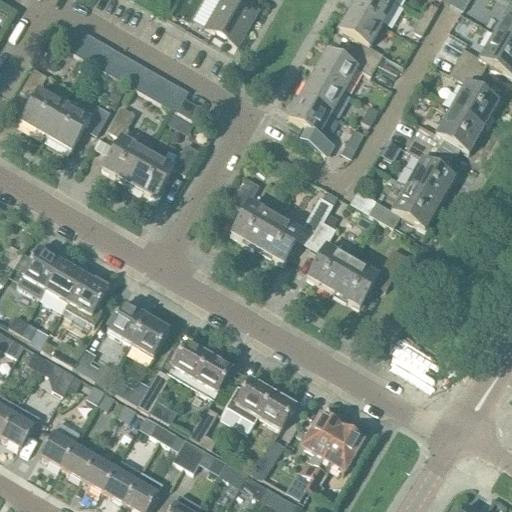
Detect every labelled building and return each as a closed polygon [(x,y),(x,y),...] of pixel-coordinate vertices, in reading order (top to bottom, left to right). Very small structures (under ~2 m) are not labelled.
[(220,0),(219,3),(202,32),(236,52),(258,15),(232,0),(220,0)] [(358,0),(350,13),(382,31),(395,8),(380,0),(358,0)] [(380,0),(395,8),(399,0),(380,0)] [(441,0),(439,4),(441,5),(450,10),(456,0),(441,0)] [(456,0),(450,10),(462,17),(471,0),(456,0)] [(419,23),(428,28),(437,13),(428,7),(419,23)] [(492,39),(511,50),(511,14),(507,12),(492,39)] [(350,58),(375,72),(382,60),(369,53),(382,31),(350,13),(338,35),(357,46),(350,58)] [(411,37),(420,42),(428,28),(419,23),(411,37)] [(59,51),(69,57),(81,36),(71,30),(65,41),(59,51)] [(53,35),(48,45),(59,51),(65,41),(53,35)] [(80,63),(91,42),(81,36),(69,57),(80,63)] [(511,81),(511,50),(492,39),(478,63),(462,55),(454,68),(480,82),(487,70),(511,83),(511,81)] [(91,69),(103,49),(91,42),(80,63),(91,69)] [(101,75),(113,54),(103,49),(91,69),(101,75)] [(112,81),(124,61),(113,54),(101,75),(112,81)] [(312,80),(343,98),(356,75),(369,82),(375,72),(350,58),(345,67),(326,56),(312,80)] [(122,87),(134,66),(124,61),(112,81),(122,87)] [(133,93),(144,72),(134,66),(122,87),(133,93)] [(448,115),(482,134),(498,107),(474,93),(480,82),(454,68),(448,80),(463,89),(448,115)] [(144,100),(156,79),(144,72),(133,93),(144,100)] [(43,142),(63,108),(39,94),(46,82),(33,74),(19,98),(31,105),(18,128),(43,142)] [(154,105),(166,85),(156,79),(144,100),(154,105)] [(299,103),(330,120),(343,98),(312,80),(299,103)] [(166,85),(154,105),(165,112),(177,91),(166,85)] [(183,105),(186,100),(188,97),(177,91),(165,112),(176,118),(183,105)] [(115,93),(109,104),(116,108),(122,97),(115,93)] [(330,120),(299,103),(286,125),(305,136),(299,147),(327,163),(333,151),(318,142),(330,120)] [(200,115),(183,105),(176,118),(175,119),(192,129),(200,115)] [(63,108),(43,142),(70,157),(83,135),(95,142),(109,118),(96,111),(89,123),(63,108)] [(368,111),(360,126),(368,131),(377,116),(368,111)] [(128,191),(147,157),(133,149),(137,141),(126,134),(134,120),(121,112),(107,137),(119,144),(101,176),(128,191)] [(409,116),(405,115),(402,115),(401,119),(401,122),(405,124),(408,122),(409,120),(409,116)] [(482,134),(448,115),(434,139),(419,131),(411,144),(436,158),(443,146),(467,160),(482,134)] [(172,120),(167,130),(177,135),(182,125),(172,120)] [(356,152),(363,140),(353,134),(346,147),(356,152)] [(436,158),(411,144),(404,156),(419,165),(404,191),(438,210),(453,184),(429,170),(436,158)] [(147,157),(128,191),(153,205),(171,174),(184,181),(198,157),(185,149),(172,171),(147,157)] [(255,255),(274,221),(250,207),(259,191),(245,184),(231,209),(243,216),(229,240),(255,255)] [(375,207),(368,220),(392,234),(399,222),(423,236),(438,210),(404,191),(390,216),(375,207)] [(337,224),(328,219),(323,228),(331,233),(337,224)] [(295,246),(307,252),(321,228),(309,221),(300,236),(274,221),(255,255),(282,270),(295,246)] [(331,299),(351,265),(326,251),(334,235),(331,233),(323,228),(322,228),(321,228),(307,252),(320,260),(306,284),(331,299)] [(8,281),(11,276),(22,258),(14,253),(7,249),(0,260),(0,280),(6,285),(8,281)] [(351,265),(331,299),(358,314),(372,290),(384,297),(404,262),(391,254),(377,280),(351,265)] [(43,297),(60,268),(37,255),(21,282),(20,283),(15,292),(38,305),(43,297)] [(64,315),(83,282),(60,268),(43,297),(66,310),(63,315),(64,315)] [(64,315),(61,319),(86,333),(89,332),(90,331),(92,332),(101,318),(95,314),(106,296),(83,282),(64,315)] [(129,352),(145,323),(122,310),(105,338),(129,352)] [(18,340),(25,328),(14,321),(7,333),(18,340)] [(145,323),(129,352),(151,365),(168,337),(145,323)] [(25,328),(18,340),(29,346),(36,334),(25,328)] [(3,339),(0,343),(0,354),(16,363),(23,351),(3,339)] [(76,344),(71,353),(60,347),(56,354),(45,347),(40,355),(46,359),(52,362),(51,363),(72,375),(73,375),(84,355),(87,350),(82,348),(76,344)] [(166,380),(169,382),(189,394),(208,362),(185,348),(166,380)] [(93,387),(100,376),(89,370),(94,361),(84,355),(73,375),(93,387)] [(37,377),(45,364),(34,357),(26,370),(37,377)] [(208,362),(189,394),(211,407),(230,375),(208,362)] [(45,364),(37,377),(47,382),(55,369),(45,364)] [(63,375),(51,396),(62,402),(67,394),(74,381),(63,375)] [(148,419),(169,382),(166,380),(158,375),(148,392),(147,393),(136,412),(148,419)] [(121,389),(114,400),(136,412),(147,393),(148,392),(137,386),(132,395),(121,389)] [(256,425),(271,399),(248,386),(242,396),(236,393),(220,421),(248,438),(256,424),(256,425)] [(93,392),(85,405),(97,411),(104,398),(93,392)] [(104,398),(97,411),(106,417),(114,404),(104,398)] [(271,399),(256,425),(279,438),(294,412),(271,399)] [(0,401),(0,440),(17,412),(0,401)] [(128,429),(135,417),(124,410),(116,423),(128,429)] [(17,412),(0,440),(0,443),(20,455),(38,424),(17,412)] [(205,412),(188,442),(200,449),(205,441),(204,440),(217,419),(205,412)] [(319,422),(299,455),(316,465),(315,468),(311,466),(309,469),(307,468),(300,480),(300,481),(310,487),(340,435),(332,430),(332,425),(326,421),(321,423),(319,422)] [(60,474),(74,450),(73,450),(79,440),(57,428),(38,461),(60,474)] [(159,448),(167,435),(155,428),(148,441),(159,448)] [(167,435),(159,448),(169,453),(176,440),(167,435)] [(340,435),(310,487),(318,491),(319,492),(330,473),(342,481),(362,447),(360,446),(360,441),(353,437),(349,440),(340,435)] [(200,449),(210,456),(215,447),(205,441),(200,449)] [(271,445),(251,480),(257,483),(261,486),(284,453),(278,449),(271,445)] [(182,474),(195,452),(184,446),(171,468),(182,474)] [(81,486),(95,462),(74,450),(60,474),(81,486)] [(195,452),(182,474),(192,480),(205,458),(195,452)] [(95,462),(81,486),(102,498),(116,474),(115,474),(95,462)] [(226,469),(214,463),(207,476),(218,482),(226,469)] [(122,510),(136,486),(140,478),(120,466),(115,474),(116,474),(102,498),(122,510)] [(226,469),(218,482),(228,488),(235,475),(226,469)] [(162,490),(141,478),(136,486),(122,510),(125,511),(149,511),(157,498),(162,490)] [(247,482),(239,494),(260,506),(267,494),(256,488),(247,482)] [(288,492),(284,498),(298,507),(302,500),(288,492)] [(267,494),(260,506),(269,511),(294,511),(295,510),(267,494)] [(198,511),(178,500),(173,509),(171,511),(198,511)]
